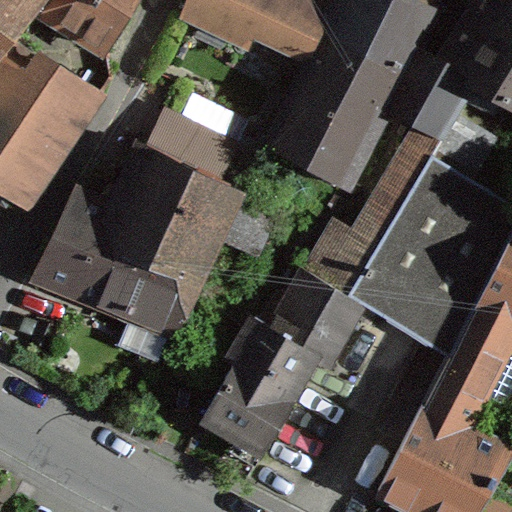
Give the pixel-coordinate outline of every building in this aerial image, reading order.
[(41,5),(44,0),(0,0),(0,57),(3,53),(41,5)] [(134,0),(44,0),(41,5),(105,49),(134,0)] [(337,5),(327,0),(193,0),(186,15),(249,46),(256,32),(310,59),(337,5)] [(339,0),(337,5),(420,45),(438,8),(422,0),(339,0)] [(470,85),(511,107),(511,0),(476,0),(440,55),(476,73),(470,85)] [(267,144),(349,185),(389,107),(420,45),(337,5),(310,59),(267,144)] [(470,85),(476,73),(440,55),(420,45),(389,107),(425,126),(352,246),(332,235),(308,269),(349,293),(433,152),(470,85)] [(0,189),(19,202),(76,101),(3,53),(0,57),(0,189)] [(167,109),(150,142),(205,169),(220,137),(167,109)] [(238,155),(237,146),(220,137),(205,169),(226,179),(238,155)] [(116,211),(213,252),(241,190),(235,187),(226,179),(205,169),(150,142),(148,141),(145,146),(149,149),(116,211)] [(511,199),(433,152),(349,293),(367,303),(451,353),(511,237),(511,199)] [(176,333),(213,252),(116,211),(81,197),(44,278),(176,333)] [(511,237),(451,353),(426,403),(424,402),(379,487),(426,511),(479,511),(493,487),(511,455),(511,445),(467,425),(480,400),(502,411),(511,390),(511,353),(504,350),(511,334),(511,237)] [(349,293),(308,269),(292,295),(280,287),(262,317),(323,354),(319,359),(330,365),(367,303),(349,293)] [(319,359),(323,354),(262,317),(203,414),(264,451),(319,359)] [(511,511),(511,498),(493,487),(479,511),(511,511)]
